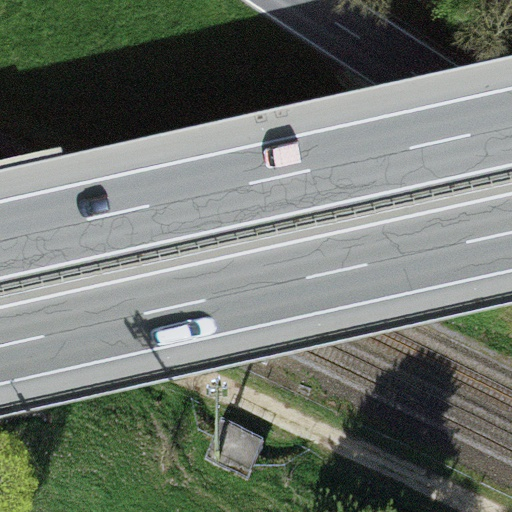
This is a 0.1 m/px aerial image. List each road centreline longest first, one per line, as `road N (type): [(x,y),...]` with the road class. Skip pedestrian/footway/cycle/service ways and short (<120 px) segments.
road 1 (track): [(0,290),(421,470),(498,511)]
road 2 (motorway): [(511,124),(0,241)]
road 3 (motorway): [(0,346),(511,231)]
road 4 (primary): [(299,0),(511,139)]
